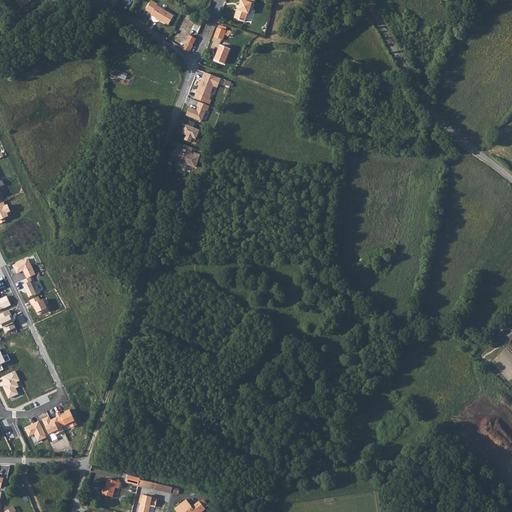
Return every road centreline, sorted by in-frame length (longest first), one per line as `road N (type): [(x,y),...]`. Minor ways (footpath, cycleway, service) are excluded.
road 1 (track): [(165,142),(134,313),(86,464)]
road 2 (unclassified): [(366,0),(424,102),(511,179)]
road 3 (residential): [(0,256),(60,391),(58,401),(34,412),(0,414)]
road 4 (residential): [(0,459),(86,464),(75,508),(86,511)]
